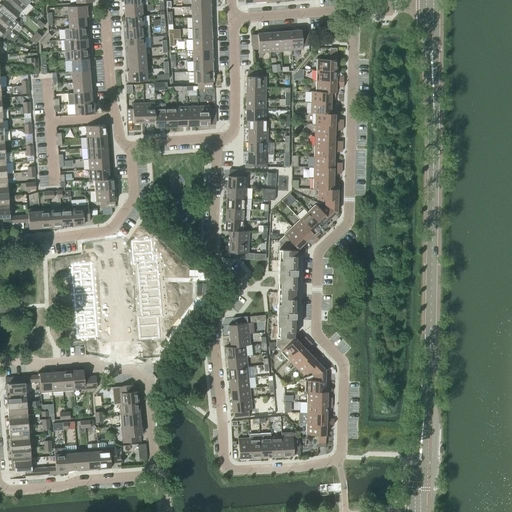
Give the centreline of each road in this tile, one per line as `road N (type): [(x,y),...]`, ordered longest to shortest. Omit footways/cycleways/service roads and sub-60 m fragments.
road 1 (tertiary): [(418,511),(433,351),(429,5)]
road 2 (unclassified): [(339,460),(338,355),(314,329),(314,295),(316,256),(347,219),(357,11)]
road 3 (unclassified): [(339,460),(224,465),(213,328),(239,293),(215,259),(217,140)]
road 4 (residential): [(153,474),(146,389),(112,358),(0,364)]
road 5 (residential): [(0,244),(106,230),(132,196),(127,152)]
road 6 (residential): [(127,152),(115,118),(109,0)]
road 7 (residential): [(0,484),(153,474)]
road 8 (residential): [(217,140),(234,135),(232,18)]
road 9 (residential): [(232,18),(357,11)]
